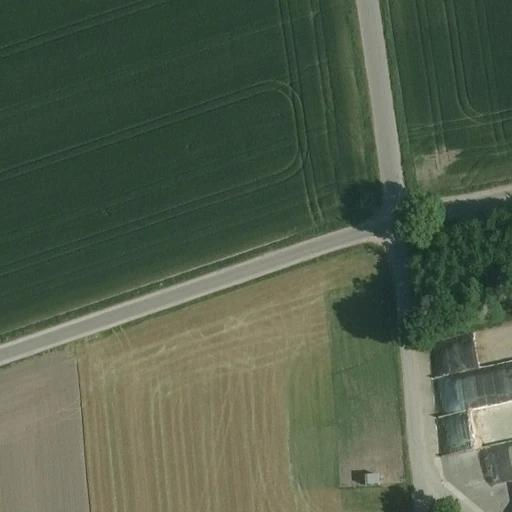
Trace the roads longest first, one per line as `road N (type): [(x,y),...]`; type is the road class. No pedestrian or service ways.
road 1 (unclassified): [(396,219),(0,356)]
road 2 (unclassified): [(396,219),(423,511)]
road 3 (residential): [(365,0),(396,219)]
